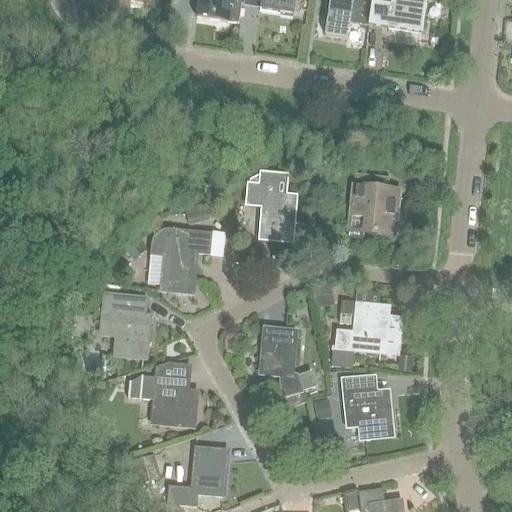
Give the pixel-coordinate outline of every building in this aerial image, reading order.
[(198,0),(196,19),(238,25),(241,0),(198,0)] [(243,0),(243,8),(260,10),(260,13),(295,18),(297,0),(243,0)] [(349,25),(374,29),(377,7),(371,6),(370,14),(352,11),(353,3),(335,0),(329,0),(324,38),(347,41),(349,25)] [(391,0),(390,9),(377,7),(374,29),(422,36),(427,3),(409,0),(391,0)] [(394,237),(399,193),(388,192),(390,179),(355,175),(349,222),(365,223),(364,234),(394,237)] [(292,243),(296,199),(285,198),(287,179),(288,179),(288,178),(262,176),(249,188),(247,208),(263,209),(261,241),(292,243)] [(189,228),(216,221),(212,204),(185,211),(189,228)] [(189,255),(203,257),(202,266),(208,267),(212,236),(168,231),(166,231),(164,231),(162,232),(160,233),(158,234),(157,236),(156,237),(155,239),(154,241),(152,258),(164,259),(161,293),(191,296),(195,263),(188,263),(189,255)] [(137,240),(123,251),(130,259),(144,248),(137,240)] [(145,361),(149,317),(150,301),(103,297),(100,337),(116,338),(114,358),(145,361)] [(386,321),(387,311),(357,308),(357,306),(341,304),(340,317),(356,318),(354,337),(338,336),(337,350),(396,356),(399,322),(386,321)] [(294,335),(264,332),(260,376),(282,378),(279,399),(283,412),(307,404),(303,391),(314,388),(310,374),(294,378),(294,377),(290,377),(294,335)] [(332,354),(331,369),(353,372),(354,356),(332,354)] [(400,358),(398,374),(410,375),(412,359),(400,358)] [(345,430),(359,429),(360,441),(391,438),(387,395),(367,397),(366,380),(341,383),(345,430)] [(193,429),(196,395),(182,394),(183,385),(187,386),(187,385),(156,382),(152,426),(193,429)] [(328,403),(314,406),(317,422),(332,419),(328,403)] [(222,498),(225,464),(220,464),(221,455),(222,455),(222,454),(195,451),(192,491),(167,489),(165,508),(196,511),(196,510),(197,496),(222,498)] [(153,457),(131,464),(138,488),(160,482),(153,457)] [(400,511),(400,504),(384,506),(382,491),(358,495),(360,511),(400,511)] [(358,511),(356,495),(347,497),(349,511),(358,511)]
